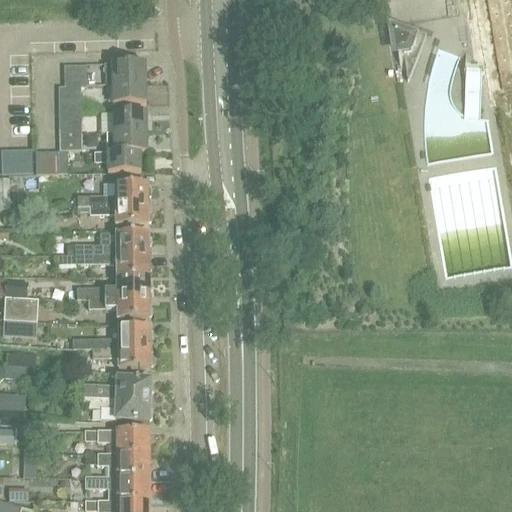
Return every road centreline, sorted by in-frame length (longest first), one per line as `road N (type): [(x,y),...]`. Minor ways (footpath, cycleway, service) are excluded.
road 1 (residential): [(226,176),(186,179),(199,447),(191,511)]
road 2 (secondary): [(241,511),(239,299),(226,176)]
road 3 (secondary): [(226,176),(219,0)]
